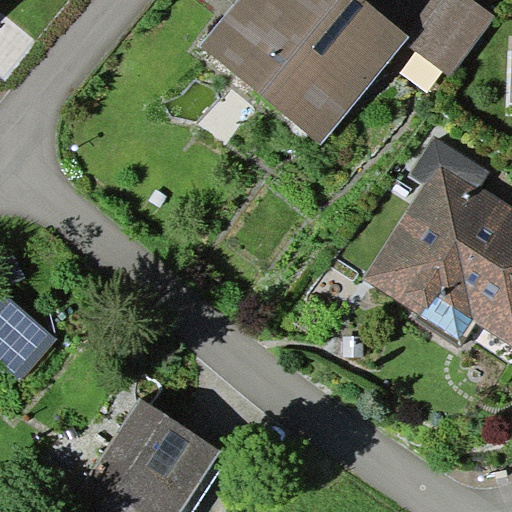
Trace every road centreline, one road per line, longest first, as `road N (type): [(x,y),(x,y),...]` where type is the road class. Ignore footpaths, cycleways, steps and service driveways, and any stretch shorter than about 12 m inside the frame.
road 1 (residential): [(0,161),(284,398),(457,511)]
road 2 (residential): [(0,141),(117,0)]
